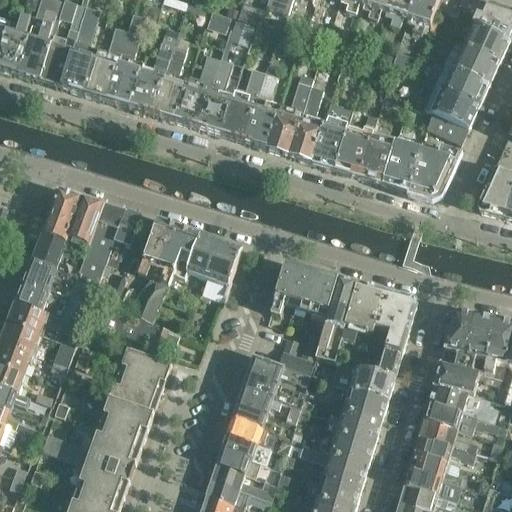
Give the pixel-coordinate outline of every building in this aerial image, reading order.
[(11,24),(0,59),(0,73),(20,80),(32,40),(45,1),(40,0),(34,0),(28,20),(22,18),(19,27),(11,24)] [(327,0),(325,9),(334,11),(337,0),(343,2),(343,0),(327,0)] [(343,0),(343,2),(350,4),(347,16),(356,18),(360,7),(364,9),(367,0),(343,0)] [(367,0),(364,9),(372,11),(368,22),(378,25),(382,14),(386,15),(391,0),(367,0)] [(391,0),(386,15),(394,18),(391,29),(400,32),(404,21),(408,22),(414,0),(391,0)] [(414,0),(408,22),(416,25),(412,36),(423,39),(426,28),(431,29),(438,10),(441,0),(414,0)] [(464,5),(465,2),(457,0),(441,0),(438,10),(458,17),(460,13),(464,5)] [(511,17),(465,2),(464,5),(460,13),(477,20),(473,29),(474,29),(506,43),(510,45),(511,45),(511,42),(511,17)] [(287,3),(283,16),(289,18),(293,5),(287,3)] [(56,4),(51,20),(60,23),(65,7),(56,4)] [(72,27),(78,8),(67,5),(61,24),(72,27)] [(52,48),(41,86),(63,92),(84,24),(87,11),(78,8),(67,43),(55,40),(52,48)] [(245,8),(242,16),(240,24),(262,31),(267,15),(245,8)] [(88,9),(84,24),(96,27),(100,13),(88,9)] [(234,13),(231,22),(240,24),(242,16),(234,13)] [(232,22),(212,16),(207,32),(227,38),(232,22)] [(134,20),(129,36),(142,40),(147,24),(134,20)] [(0,56),(10,24),(0,21),(0,56)] [(437,37),(440,26),(434,23),(430,34),(437,37)] [(63,92),(63,93),(86,99),(100,55),(88,51),(96,27),(84,24),(63,92)] [(32,40),(20,80),(41,86),(52,48),(53,46),(49,45),(54,28),(44,25),(42,33),(35,31),(32,40)] [(255,30),(236,25),(230,46),(248,52),(255,30)] [(474,29),(464,49),(500,66),(510,45),(506,43),(474,29)] [(253,43),(274,49),(277,37),(257,31),(253,43)] [(100,55),(86,99),(109,106),(120,69),(129,36),(116,32),(109,57),(100,55)] [(324,51),(328,39),(308,32),(304,44),(314,47),(324,51)] [(167,33),(163,46),(175,50),(178,42),(179,36),(167,33)] [(120,69),(109,106),(130,113),(141,76),(144,68),(134,65),(141,40),(129,36),(120,69)] [(295,55),(299,44),(281,38),(277,50),(295,55)] [(190,45),(178,42),(175,50),(176,51),(188,54),(190,45)] [(141,76),(130,113),(156,120),(167,83),(176,51),(175,50),(163,46),(162,46),(152,79),(141,76)] [(314,47),(311,57),(321,61),(324,51),(314,47)] [(452,53),(445,69),(490,89),(500,66),(464,49),(461,58),(452,53)] [(167,83),(156,120),(178,127),(189,90),(177,86),(188,54),(176,51),(167,83)] [(351,52),(349,59),(357,61),(358,54),(351,52)] [(396,58),(392,72),(409,78),(414,63),(396,58)] [(189,90),(178,127),(201,134),(212,97),(221,64),(208,60),(207,60),(200,85),(191,83),(189,90)] [(386,60),(383,69),(391,72),(394,62),(386,60)] [(212,97),(201,134),(224,141),(235,104),(237,96),(226,93),(233,68),(221,64),(212,97)] [(269,68),(266,77),(278,81),(281,72),(269,68)] [(445,69),(434,91),(479,111),(490,89),(445,69)] [(391,73),(384,93),(391,95),(399,75),(391,73)] [(235,104),(224,141),(247,148),(268,78),(253,74),(246,98),(238,95),(237,96),(235,104)] [(268,78),(247,148),(267,153),(279,117),(281,109),(271,107),(279,81),(278,81),(268,78)] [(279,117),(267,153),(292,161),(312,91),(314,82),(301,79),(291,112),(281,109),(279,117)] [(312,91),(292,161),(313,168),(326,121),(319,119),(326,95),(321,93),(312,91)] [(424,113),(433,117),(469,134),(479,111),(434,91),(424,113)] [(396,101),(386,96),(384,102),(395,105),(396,101)] [(326,121),(313,168),(337,175),(348,136),(351,128),(354,117),(330,109),(326,121)] [(428,135),(461,151),(469,134),(434,118),(428,135)] [(348,136),(337,175),(361,182),(372,143),(375,135),(377,123),(369,121),(367,121),(364,132),(351,128),(348,136)] [(372,143),(361,182),(383,189),(395,150),(397,142),(375,135),(372,143)] [(395,150),(383,189),(409,196),(421,155),(422,152),(413,149),(415,146),(398,141),(397,142),(395,150)] [(511,142),(496,174),(479,210),(482,216),(483,216),(508,223),(511,203),(511,142)] [(421,155),(409,196),(432,203),(439,200),(439,199),(459,156),(441,150),(440,154),(422,149),(422,152),(421,155)] [(58,197),(42,238),(67,247),(68,241),(81,205),(80,205),(76,203),(77,200),(63,195),(58,197)] [(81,205),(68,241),(89,250),(99,225),(105,208),(82,200),(80,205),(81,205)] [(125,215),(105,208),(89,250),(77,285),(97,292),(119,233),(125,215)] [(143,220),(125,215),(115,245),(132,250),(143,220)] [(159,223),(144,263),(138,279),(147,282),(153,266),(167,271),(161,287),(169,290),(182,257),(193,260),(202,238),(159,223)] [(17,306),(42,316),(62,323),(77,282),(55,274),(67,247),(42,238),(17,306)] [(202,238),(193,260),(182,257),(173,279),(184,284),(187,277),(207,285),(223,246),(202,238)] [(223,246),(207,285),(200,303),(209,307),(210,303),(223,307),(245,254),(223,246)] [(285,269),(271,317),(280,320),(284,308),(292,310),(303,274),(285,269)] [(303,274),(292,310),(310,315),(321,279),(303,274)] [(321,279),(310,315),(328,320),(329,316),(337,289),(338,284),(321,279)] [(138,300),(130,319),(152,328),(169,290),(161,287),(150,283),(138,300)] [(329,316),(328,320),(325,329),(316,362),(335,366),(344,334),(345,335),(358,289),(339,284),(338,284),(337,289),(329,316)] [(97,292),(77,285),(59,331),(79,339),(97,292)] [(358,289),(345,335),(342,343),(355,347),(358,335),(372,338),(385,296),(358,289)] [(385,296),(372,338),(374,339),(375,333),(391,337),(385,357),(401,362),(416,311),(417,311),(413,303),(412,303),(385,296)] [(178,300),(175,309),(186,313),(194,307),(178,300)] [(92,305),(86,322),(174,356),(180,340),(160,331),(152,328),(130,319),(92,305)] [(17,306),(9,325),(42,338),(46,328),(46,329),(47,328),(56,332),(60,323),(50,319),(42,316),(17,306)] [(446,354),(442,368),(463,373),(475,319),(472,319),(472,318),(462,316),(462,315),(461,315),(461,316),(456,318),(452,330),(446,354)] [(475,319),(463,373),(480,377),(480,378),(482,378),(483,374),(484,375),(495,323),(485,321),(475,319)] [(511,327),(495,323),(484,375),(494,377),(496,365),(506,367),(508,362),(511,348),(511,327)] [(9,325),(2,345),(35,357),(38,350),(38,349),(42,338),(9,325)] [(310,336),(308,342),(320,346),(322,340),(310,336)] [(288,342),(285,348),(298,352),(300,346),(288,342)] [(318,352),(320,346),(308,342),(306,348),(318,352)] [(2,345),(0,348),(0,367),(26,377),(30,368),(31,368),(35,357),(2,345)] [(298,352),(285,348),(283,354),(296,358),(298,352)] [(318,352),(306,348),(303,354),(315,358),(318,352)] [(128,352),(119,377),(163,393),(172,368),(128,352)] [(314,364),(315,358),(303,354),(301,360),(314,364)] [(283,355),(278,369),(284,371),(309,379),(314,366),(283,355)] [(366,359),(355,356),(351,369),(356,371),(362,372),(366,359)] [(90,360),(81,357),(78,363),(88,367),(90,360)] [(362,372),(380,377),(396,380),(401,362),(385,357),(383,364),(366,360),(362,372)] [(68,372),(71,363),(57,358),(54,366),(68,372)] [(254,361),(248,378),(278,388),(281,382),(307,390),(310,380),(309,379),(284,371),(278,369),(255,361),(254,361)] [(78,363),(76,369),(86,373),(88,367),(78,363)] [(51,374),(65,380),(68,372),(54,366),(51,374)] [(0,367),(0,389),(20,397),(23,389),(22,389),(26,377),(0,367)] [(353,380),(349,393),(388,406),(396,380),(380,377),(356,371),(338,367),(336,375),(353,380)] [(442,368),(434,391),(468,399),(474,400),(478,386),(500,391),(502,383),(480,378),(480,377),(463,373),(442,368)] [(119,377),(110,403),(154,418),(163,393),(119,377)] [(248,378),(243,393),(273,403),(291,409),(301,413),(304,404),(297,401),(280,396),(282,389),(278,388),(248,378)] [(0,389),(0,408),(12,414),(15,407),(26,411),(30,401),(20,397),(0,389)] [(434,391),(429,408),(463,418),(488,426),(490,418),(476,414),(480,402),(474,400),(468,399),(434,391)] [(243,393),(238,409),(268,419),(271,409),(279,411),(281,406),(273,403),(243,393)] [(334,411),(343,414),(382,426),(388,406),(349,393),(346,406),(336,403),(334,411)] [(306,397),(299,395),(297,401),(304,404),(306,397)] [(55,403),(38,397),(35,404),(52,411),(55,403)] [(110,403),(101,428),(145,444),(154,418),(110,403)] [(313,405),(311,405),(306,403),(301,419),(308,421),(313,405)] [(70,409),(60,406),(58,412),(68,415),(70,409)] [(0,428),(6,431),(39,444),(43,437),(9,423),(12,414),(0,408),(0,428)] [(429,408),(424,425),(458,435),(472,439),(475,431),(505,440),(508,432),(488,426),(463,418),(429,408)] [(238,409),(234,423),(261,433),(280,439),(283,431),(266,425),(268,419),(238,409)] [(297,426),(301,413),(291,409),(287,423),(297,426)] [(58,412),(56,418),(65,422),(68,415),(58,412)] [(343,414),(337,436),(375,448),(382,426),(343,414)] [(38,424),(45,427),(48,421),(41,418),(38,424)] [(234,423),(228,439),(256,449),(272,455),(278,439),(261,433),(234,423)] [(424,425),(419,441),(453,451),(475,458),(478,449),(455,443),(458,435),(424,425)] [(18,436),(6,431),(0,428),(0,450),(11,454),(18,436)] [(92,453),(131,467),(137,469),(145,444),(101,428),(92,453)] [(302,436),(294,434),(291,444),(299,447),(302,436)] [(337,436),(330,458),(369,470),(375,448),(337,436)] [(49,438),(43,455),(87,470),(125,483),(131,467),(92,453),(49,438)] [(228,439),(223,454),(251,464),(261,467),(267,469),(272,455),(256,449),(228,439)] [(419,441),(414,458),(448,468),(458,471),(460,463),(473,467),(476,458),(475,458),(453,451),(419,441)] [(503,449),(493,446),(488,463),(498,465),(503,449)] [(303,450),(300,460),(316,465),(319,455),(303,450)] [(218,469),(257,482),(261,467),(251,464),(223,454),(218,469)] [(50,457),(43,455),(39,464),(47,466),(50,457)] [(330,458),(323,480),(362,492),(369,470),(330,458)] [(414,458),(409,474),(443,485),(466,491),(468,483),(457,479),(459,472),(448,468),(414,458)] [(283,467),(291,470),(293,462),(285,459),(283,467)] [(276,489),(218,469),(213,484),(272,505),(276,489)] [(131,485),(125,483),(87,470),(78,495),(122,511),(131,485)] [(28,475),(18,471),(14,482),(24,486),(28,475)] [(44,483),(46,477),(36,474),(34,480),(44,483)] [(409,474),(404,491),(438,502),(440,493),(474,504),(476,495),(443,485),(409,474)] [(292,480),(282,477),(278,489),(288,492),(292,480)] [(41,490),(44,483),(34,480),(32,486),(41,490)] [(323,480),(317,502),(349,511),(355,511),(362,492),(323,480)] [(14,482),(10,493),(20,497),(24,486),(14,482)] [(213,484),(207,500),(242,511),(245,511),(247,509),(249,509),(252,508),(261,511),(269,511),(272,505),(213,484)] [(499,493),(511,497),(511,487),(502,485),(499,493)] [(404,491),(399,508),(413,511),(450,511),(453,506),(438,502),(404,491)] [(121,511),(122,511),(78,495),(71,511),(121,511)] [(496,500),(488,497),(485,507),(493,509),(496,500)] [(313,511),(349,511),(317,502),(316,503),(304,499),(301,509),(313,511)] [(242,511),(207,500),(203,511),(242,511)]
